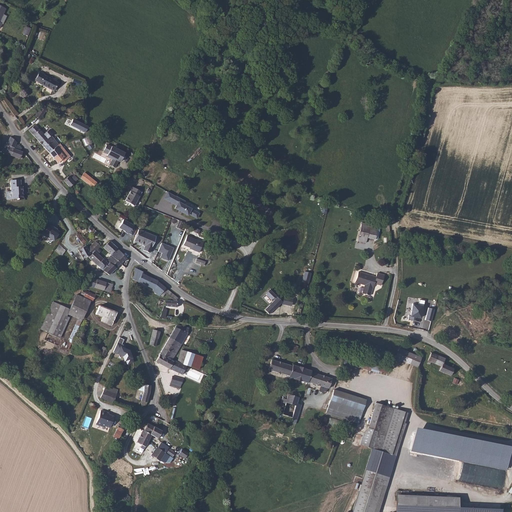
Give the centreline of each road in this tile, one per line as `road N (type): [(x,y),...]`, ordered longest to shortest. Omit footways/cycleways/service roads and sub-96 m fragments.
road 1 (unclassified): [(133,255),(220,313),(384,329)]
road 2 (track): [(394,237),(428,88),(436,79),(511,77)]
road 3 (unclassified): [(0,108),(70,196),(133,255)]
road 4 (track): [(385,511),(407,430),(416,424),(511,445)]
road 5 (track): [(0,380),(83,459),(96,511)]
road 6 (unclassified): [(133,255),(125,295),(153,377),(154,407)]
road 7 (unclassified): [(384,329),(434,342),(511,408)]
road 8 (track): [(248,319),(232,326),(156,322),(125,295)]
